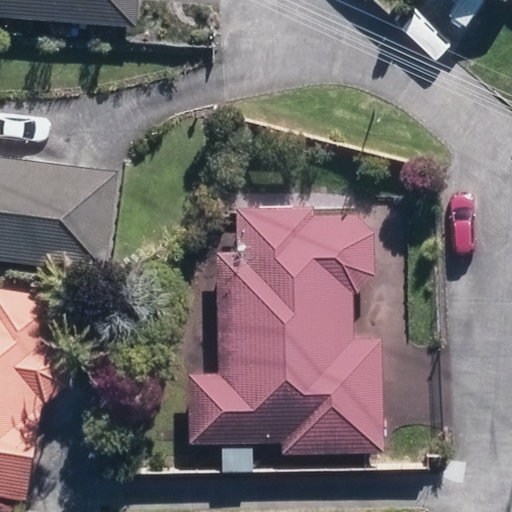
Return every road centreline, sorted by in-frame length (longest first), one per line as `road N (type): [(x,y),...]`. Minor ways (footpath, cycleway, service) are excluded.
road 1 (residential): [(280,0),(287,22),(408,78),(511,185)]
road 2 (residential): [(483,511),(511,381)]
